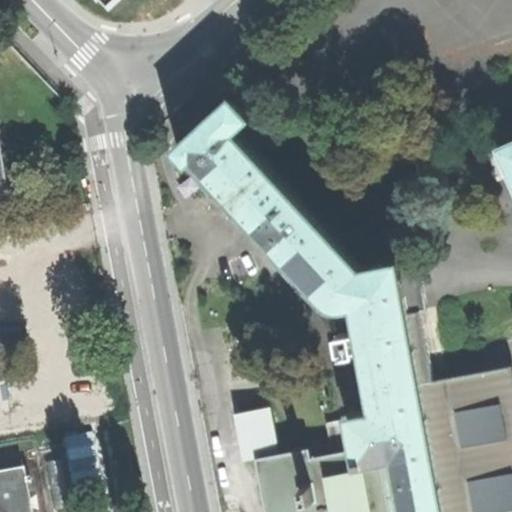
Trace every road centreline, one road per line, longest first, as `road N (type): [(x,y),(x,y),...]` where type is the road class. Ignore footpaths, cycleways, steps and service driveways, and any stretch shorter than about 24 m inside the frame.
road 1 (residential): [(132,79),(120,141),(192,511)]
road 2 (residential): [(237,0),(132,79)]
road 3 (residential): [(132,79),(84,55),(31,0)]
